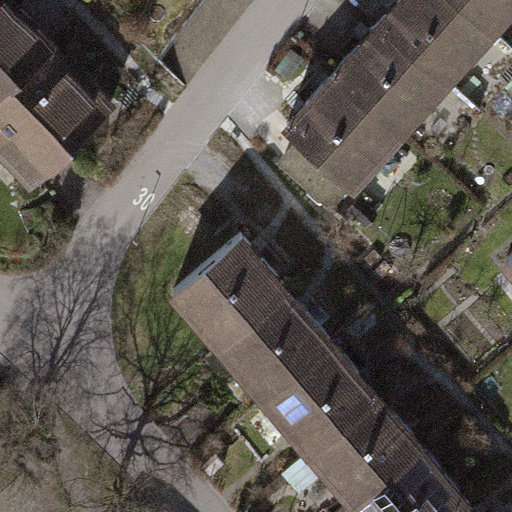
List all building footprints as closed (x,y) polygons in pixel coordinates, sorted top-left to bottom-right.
[(0,0),(0,103),(63,47),(20,0),(0,0)] [(504,38),(460,0),(403,0),(380,27),(455,93),(504,38)] [(511,0),(460,0),(504,38),(511,28),(511,0)] [(455,93),(380,27),(331,82),(406,148),(455,93)] [(118,108),(63,47),(0,103),(0,146),(34,184),(118,108)] [(406,148),(331,82),(282,136),(357,203),(406,148)] [(215,347),(291,286),(247,235),(173,299),(215,347)] [(262,401),(336,339),(291,286),(215,347),(262,401)] [(307,454),(381,390),(336,339),(262,401),(307,454)] [(355,508),(428,445),(381,390),(307,454),(355,508)] [(0,434),(0,511),(26,511),(56,483),(4,431),(0,434)] [(357,511),(458,511),(474,498),(428,445),(355,508),(357,511)] [(486,511),(474,498),(458,511),(486,511)]
